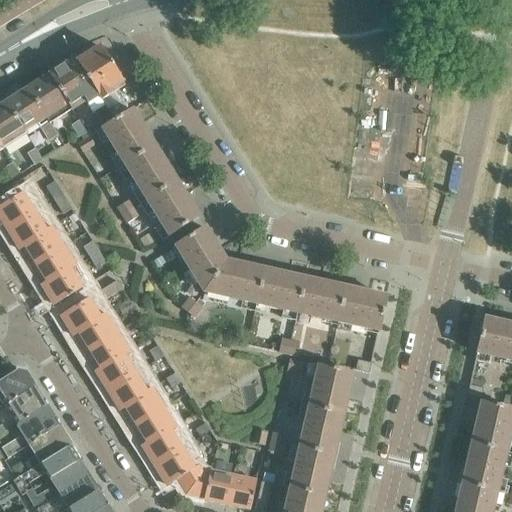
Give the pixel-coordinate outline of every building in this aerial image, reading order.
[(88,55),(77,62),(101,100),(108,111),(114,121),(128,113),(121,100),(117,103),(111,94),(109,90),(122,82),(121,81),(99,47),(96,49),(96,48),(87,53),(88,55)] [(52,73),(48,75),(71,110),(84,102),(86,105),(89,103),(98,117),(108,111),(101,100),(77,62),(75,58),(60,68),(59,67),(51,72),(52,73)] [(26,89),(49,124),(71,110),(48,75),(38,81),(37,80),(29,86),(30,87),(26,89)] [(8,100),(4,103),(24,133),(36,124),(48,141),(56,135),(49,124),(26,89),(16,95),(16,94),(7,99),(8,100)] [(0,143),(4,150),(26,136),(24,133),(4,103),(0,105),(0,143)] [(153,146),(140,125),(131,111),(128,113),(114,121),(102,129),(124,164),(153,146)] [(78,137),(86,132),(79,121),(71,126),(78,137)] [(77,144),(82,152),(94,144),(89,137),(77,144)] [(153,146),(124,164),(146,200),(175,182),(153,146)] [(35,149),(27,154),(34,165),(42,160),(35,149)] [(12,179),(20,174),(13,163),(5,168),(12,179)] [(175,182),(146,200),(168,237),(198,219),(175,182)] [(63,197),(55,183),(46,189),(54,202),(63,197)] [(34,214),(21,194),(15,184),(0,193),(0,219),(0,220),(7,231),(28,218),(34,214)] [(63,216),(72,210),(63,197),(54,202),(63,216)] [(121,216),(133,208),(128,200),(116,208),(121,216)] [(137,216),(133,208),(121,216),(126,224),(137,216)] [(34,238),(45,231),(34,214),(28,218),(7,231),(20,251),(25,248),(31,244),(34,238)] [(78,220),(74,214),(67,218),(71,224),(78,220)] [(63,248),(51,228),(45,231),(34,238),(31,244),(25,248),(29,254),(29,258),(32,263),(35,263),(36,265),(63,248)] [(204,292),(226,262),(204,229),(175,247),(204,292)] [(149,235),(145,234),(141,237),(140,241),(143,244),(147,245),(150,243),(151,239),(149,235)] [(99,253),(92,243),(83,248),(89,259),(99,253)] [(59,279),(70,272),(76,269),(63,248),(36,265),(37,267),(36,269),(39,274),(42,275),(46,282),(53,279),(59,279)] [(99,253),(89,259),(96,269),(105,264),(99,253)] [(164,263),(161,257),(152,262),(156,268),(164,263)] [(263,271),(226,262),(204,292),(256,304),(263,271)] [(297,313),(304,280),(263,271),(256,304),(297,313)] [(54,306),(81,290),(70,272),(59,279),(53,279),(46,282),(41,286),(54,306)] [(345,288),(304,280),(297,313),(337,322),(345,288)] [(118,281),(100,293),(105,301),(123,290),(118,281)] [(379,331),(386,298),(345,288),(337,322),(379,331)] [(180,307),(187,313),(195,302),(188,297),(180,307)] [(87,325),(99,317),(88,300),(60,317),(73,338),(78,334),(85,330),(87,325)] [(135,313),(128,301),(117,308),(124,319),(135,313)] [(202,308),(195,302),(187,313),(194,318),(202,308)] [(89,352),(116,335),(104,315),(99,317),(87,325),(85,330),(78,334),(83,342),(82,345),(85,349),(88,350),(89,352)] [(476,353),(477,353),(511,361),(511,325),(483,319),(476,353)] [(112,365),(124,358),(129,355),(116,335),(89,352),(90,353),(89,356),(92,361),(95,361),(100,369),(106,365),(112,365)] [(279,338),(278,343),(276,352),(285,354),(288,340),(279,338)] [(297,342),(288,340),(285,354),(294,356),(297,342)] [(158,346),(149,352),(156,361),(164,355),(158,346)] [(316,350),(313,360),(326,363),(329,353),(316,350)] [(107,392),(134,375),(124,358),(112,365),(106,365),(100,369),(95,372),(107,392)] [(288,360),(286,370),(301,373),(303,363),(288,360)] [(369,374),(371,364),(355,360),(353,370),(369,374)] [(352,374),(317,366),(308,407),(342,415),(346,400),(347,397),(348,391),(352,374)] [(35,389),(25,373),(17,371),(0,381),(0,402),(4,408),(35,389)] [(179,383),(174,374),(164,380),(168,386),(174,386),(179,383)] [(133,400),(145,393),(134,375),(107,392),(120,413),(125,409),(131,405),(133,400)] [(471,379),(468,395),(480,398),(483,388),(481,388),(482,381),(471,379)] [(35,389),(4,408),(15,427),(46,407),(35,389)] [(135,426),(163,409),(151,389),(145,393),(133,400),(131,405),(125,409),(129,417),(128,419),(131,424),(134,425),(135,426)] [(511,410),(481,403),(471,444),(505,451),(511,421),(511,410)] [(46,407),(15,427),(22,437),(2,450),(7,459),(28,447),(58,427),(46,407)] [(308,407),(299,449),(333,456),(336,441),(337,436),(342,415),(308,407)] [(159,439),(170,432),(176,429),(163,409),(135,426),(136,428),(135,431),(138,435),(141,436),(146,443),(153,439),(159,439)] [(204,424),(194,430),(198,437),(208,430),(204,424)] [(40,466),(71,447),(58,427),(28,447),(34,456),(27,461),(33,470),(40,466)] [(262,447),(265,433),(256,431),(253,444),(262,447)] [(153,467),(181,450),(170,432),(159,439),(153,439),(146,443),(141,447),(153,467)] [(272,433),(270,442),(284,445),(286,436),(272,433)] [(270,442),(268,452),(282,454),(284,445),(270,442)] [(471,444),(462,485),(496,492),(505,451),(471,444)] [(17,480),(16,480),(12,483),(21,498),(26,495),(32,491),(29,485),(45,475),(49,480),(79,461),(71,447),(40,466),(33,470),(23,476),(20,478),(17,480)] [(333,456),(299,449),(289,489),(323,497),(327,481),(328,477),(333,456)] [(166,487),(175,482),(181,478),(194,470),(181,450),(153,467),(166,487)] [(48,502),(89,476),(79,461),(49,480),(53,487),(36,498),(32,491),(26,495),(35,510),(48,502)] [(194,470),(181,478),(189,491),(205,495),(209,476),(210,472),(212,463),(202,461),(200,471),(197,468),(194,470)] [(15,466),(11,469),(16,477),(24,472),(21,467),(15,466)] [(209,476),(205,495),(204,500),(227,505),(233,477),(210,472),(209,476)] [(264,475),(262,483),(271,485),(273,477),(264,475)] [(48,502),(35,510),(33,511),(34,511),(49,511),(52,509),(52,510),(63,503),(67,510),(98,491),(89,476),(48,502)] [(233,477),(227,505),(250,509),(256,482),(233,477)] [(255,511),(260,511),(268,511),(275,486),(271,485),(262,483),(261,483),(255,511)] [(9,485),(0,489),(0,502),(14,494),(9,485)] [(462,485),(455,511),(491,511),(496,492),(462,485)] [(320,511),(323,497),(289,489),(286,502),(278,501),(275,511),(320,511)] [(98,491),(67,510),(68,511),(97,511),(107,506),(98,491)]
